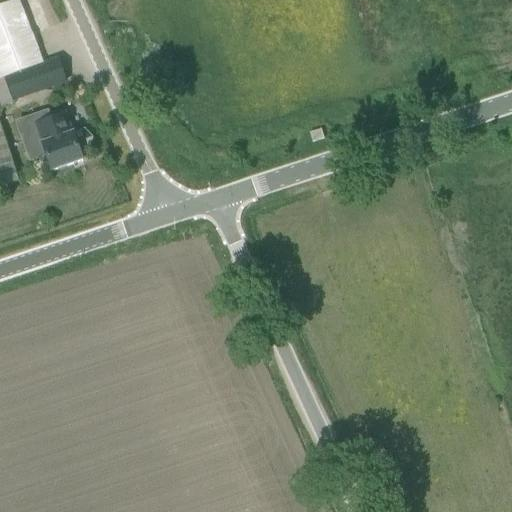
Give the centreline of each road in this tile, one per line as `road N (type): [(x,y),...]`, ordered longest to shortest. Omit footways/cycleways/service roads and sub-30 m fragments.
road 1 (unclassified): [(357,511),(215,201)]
road 2 (tertiary): [(215,201),(511,104)]
road 3 (unclassified): [(170,216),(72,0)]
road 4 (tertiary): [(0,272),(170,216)]
